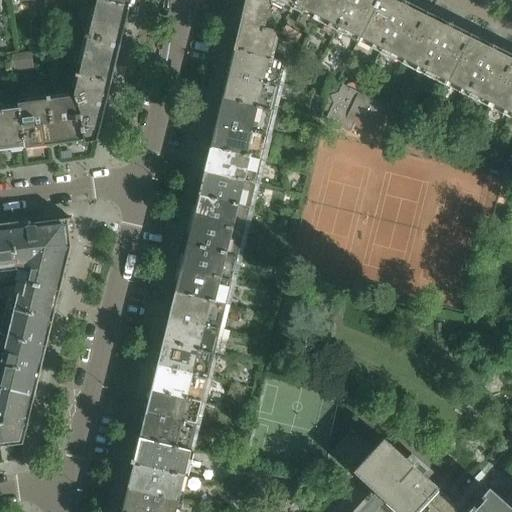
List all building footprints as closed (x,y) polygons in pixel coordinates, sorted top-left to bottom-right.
[(129,6),(100,0),(97,0),(97,1),(88,41),(119,47),(129,6)] [(268,4),(252,0),(243,0),(233,47),(234,47),(233,52),(272,62),(272,61),(276,40),(272,39),(274,33),(272,31),(262,28),(268,4)] [(297,0),(271,0),(292,10),(297,0)] [(323,0),(297,0),(292,10),(300,14),(303,9),(316,15),(323,0)] [(351,0),(323,0),(316,15),(339,27),(351,0)] [(379,0),(351,0),(339,27),(361,38),(379,0)] [(406,2),(402,0),(379,0),(361,38),(382,48),(406,2)] [(427,12),(406,2),(382,48),(404,59),(427,12)] [(448,23),(427,12),(404,59),(425,70),(448,23)] [(471,34),(448,23),(425,70),(448,81),(471,34)] [(492,45),(471,34),(448,81),(469,91),(492,45)] [(119,47),(88,41),(79,78),(110,85),(119,47)] [(511,59),(511,54),(492,45),(469,91),(491,102),(511,59)] [(272,62),(233,52),(231,62),(228,73),(273,84),(273,83),(275,74),(278,63),(272,61),(272,62)] [(33,53),(15,56),(16,65),(34,62),(33,53)] [(511,59),(491,102),(511,112),(511,59)] [(273,106),(278,85),(273,83),(273,84),(228,73),(224,88),(221,103),(217,122),(267,134),(274,106),(273,106)] [(96,141),(110,85),(79,78),(74,97),(84,140),(85,142),(96,141)] [(398,118),(400,113),(344,85),(339,93),(331,96),(334,104),(327,118),(329,122),(339,128),(344,126),(352,130),(355,124),(371,132),(380,129),(388,113),(398,118)] [(84,140),(74,97),(47,101),(52,144),(84,140)] [(47,101),(17,105),(23,148),(52,144),(47,101)] [(17,105),(0,106),(0,151),(11,150),(13,152),(22,151),(23,148),(17,105)] [(267,134),(217,122),(205,171),(255,183),(267,134)] [(255,183),(205,171),(193,219),(243,232),(255,183)] [(72,218),(11,226),(14,254),(71,247),(69,235),(74,234),(76,226),(72,218)] [(243,232),(193,219),(181,268),(232,280),(243,232)] [(11,226),(0,227),(0,271),(16,269),(14,254),(11,226)] [(71,247),(14,254),(16,269),(28,272),(25,283),(60,291),(71,247)] [(232,280),(181,268),(169,316),(220,329),(232,280)] [(60,291),(25,283),(22,293),(13,291),(10,306),(54,317),(60,291)] [(54,317),(10,306),(3,333),(47,343),(54,317)] [(220,329),(169,316),(157,365),(208,377),(220,329)] [(47,343),(3,333),(0,346),(0,361),(41,371),(47,343)] [(41,371),(0,361),(0,385),(1,386),(35,394),(41,371)] [(208,377),(157,365),(146,413),(196,426),(208,377)] [(35,394),(1,386),(0,390),(0,438),(1,447),(23,444),(35,394)] [(196,426),(146,413),(135,460),(132,459),(131,462),(134,462),(185,475),(196,426)] [(353,430),(332,453),(376,493),(385,501),(397,511),(416,511),(438,488),(384,438),(374,449),(353,430)] [(185,475),(134,462),(131,462),(125,487),(128,487),(179,500),(185,475)] [(175,511),(179,500),(128,487),(125,487),(119,511),(122,511),(121,511),(175,511)] [(511,511),(511,505),(511,506),(511,507),(511,511),(488,490),(467,511),(511,511)] [(374,511),(385,501),(376,493),(358,511),(374,511)]
